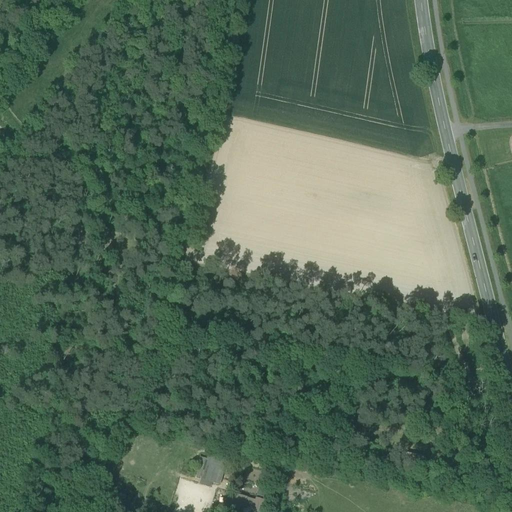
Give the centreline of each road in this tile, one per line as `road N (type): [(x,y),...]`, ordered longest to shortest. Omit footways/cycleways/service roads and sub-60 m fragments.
road 1 (track): [(57,509),(187,14)]
road 2 (secondary): [(420,0),(444,130),(511,396)]
road 3 (track): [(495,332),(121,259)]
road 4 (track): [(134,0),(0,171)]
